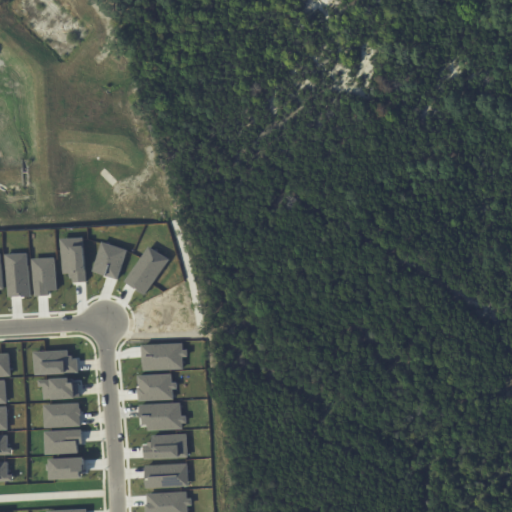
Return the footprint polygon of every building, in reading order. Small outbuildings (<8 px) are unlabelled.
[(85,237),(62,239),(63,273),(70,273),(70,278),(73,277),(73,282),(87,281),(85,237)] [(117,279),(127,250),(103,241),(93,270),(117,279)] [(123,281),(147,246),(166,259),(141,294),(123,281)] [(7,254),(29,253),(31,296),(23,296),(23,293),(21,293),(21,296),(8,297),(7,254)] [(56,257),(33,258),(35,296),(48,295),(48,291),(57,290),(56,257)] [(143,371),(141,344),(180,342),(181,350),(186,350),(186,356),(182,356),(182,369),(143,371)] [(33,374),(78,372),(77,358),(72,359),(72,355),(68,355),(68,350),(32,352),(33,374)] [(0,376),(0,353),(8,353),(9,376),(0,376)] [(42,405),(78,403),(78,409),(80,409),(80,415),(78,415),(79,426),(43,427),(42,405)] [(43,431),(80,429),(81,443),(76,443),(76,452),(44,453),(43,431)] [(49,459),(82,457),(83,472),(79,472),(79,478),(50,479),(49,459)] [(185,486),(142,488),(141,465),(184,463),(185,486)] [(184,511),(142,511),(142,504),(144,504),(143,494),(183,492),(183,499),(188,499),(188,505),(184,506),(184,511)]
